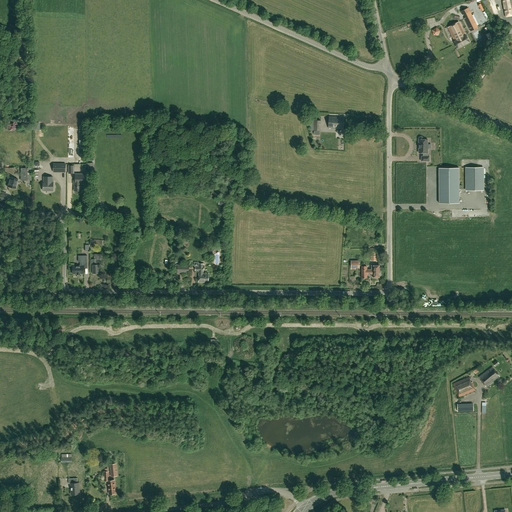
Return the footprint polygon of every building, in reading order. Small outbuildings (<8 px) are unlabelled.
[(502,0),(506,17),(511,15),(511,13),(509,0),(502,0)] [(478,27),(468,8),(461,11),(462,15),(464,14),(465,18),(464,18),(470,31),(478,27)] [(465,35),(459,22),(448,27),(454,41),(457,48),(469,42),(466,35),(465,35)] [(343,129),(344,117),(329,116),(328,128),(343,129)] [(420,145),(420,147),(419,147),(419,148),(419,153),(423,153),(423,156),(421,156),(421,161),(429,161),(429,156),(428,156),(428,153),(428,149),(429,149),(429,145),(428,145),(428,139),(423,140),(423,138),(422,137),(421,137),(420,137),(419,137),(419,138),(419,144),(419,145),(420,145)] [(66,172),(66,163),(53,163),(53,172),(66,172)] [(483,190),(483,167),(466,168),(466,190),(483,190)] [(21,179),(31,179),(31,168),(21,168),(21,179)] [(459,203),(459,168),(439,168),(439,203),(459,203)] [(74,191),(81,190),(81,184),(84,184),(88,184),(88,174),(84,174),(75,174),(76,180),(74,180),(74,184),(74,191)] [(53,181),(53,176),(43,176),(43,183),(43,190),(53,190),(53,181)] [(16,189),(18,179),(9,177),(7,186),(16,189)] [(97,264),(97,259),(101,259),(101,254),(95,254),(95,259),(92,259),(92,273),(100,273),(100,264),(97,264)] [(73,274),(84,274),(84,262),(87,262),(87,255),(82,255),(82,262),(80,262),(80,266),(77,266),(77,265),(73,265),(73,266),(72,267),(72,270),(73,271),(73,274)] [(208,282),(209,274),(203,274),(203,264),(198,264),(198,263),(194,262),(194,266),(195,266),(195,271),(199,271),(198,282),(208,282)] [(189,273),(189,265),(178,265),(177,273),(189,273)] [(370,269),(370,274),(373,274),(373,277),(374,277),(374,278),(377,278),(377,277),(379,277),(379,265),(373,265),(371,265),(371,269),(370,269)] [(370,274),(370,269),(367,269),(367,266),(362,266),(361,278),(367,278),(367,274),(370,274)] [(486,387),(492,382),(499,376),(492,367),(479,377),(486,387)] [(471,382),(469,377),(453,383),(459,397),(475,390),(472,382),(471,382)] [(118,476),(116,463),(109,464),(111,476),(118,476)] [(77,483),(77,478),(68,478),(69,484),(70,483),(71,494),(80,494),(79,483),(77,483)]
